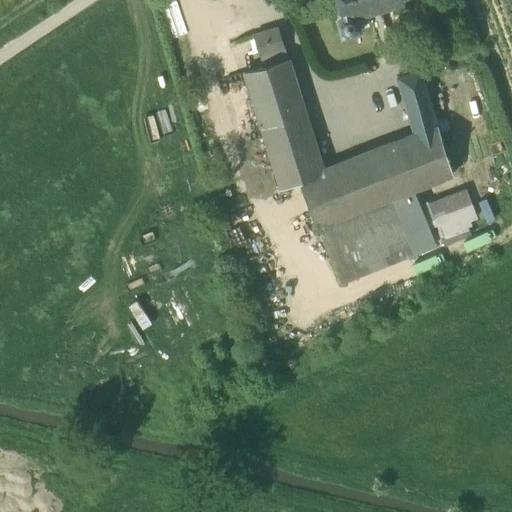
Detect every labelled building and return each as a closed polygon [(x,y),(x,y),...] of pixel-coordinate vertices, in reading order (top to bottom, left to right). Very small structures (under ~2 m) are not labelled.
[(337,17),(342,35),(361,30),(357,15),(403,1),(402,0),(339,0),(343,15),(337,17)] [(281,189),(299,182),(299,180),(323,171),(278,29),(253,36),(263,67),(244,73),(281,189)] [(397,77),(414,135),(437,126),(420,70),(397,77)] [(453,174),(437,126),(414,135),(323,171),(299,180),(299,182),(319,228),(412,191),(453,174)] [(342,284),(435,246),(412,191),(319,228),(342,284)]
